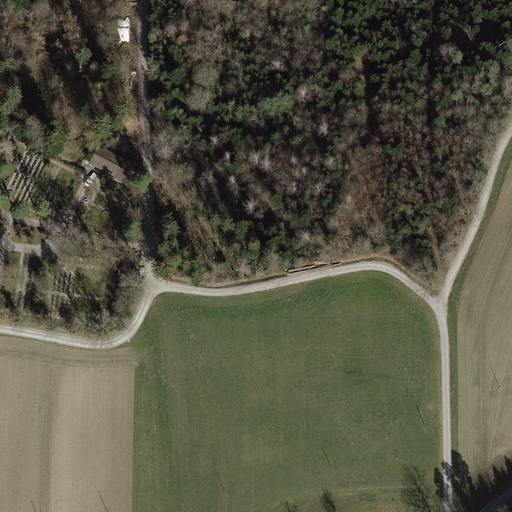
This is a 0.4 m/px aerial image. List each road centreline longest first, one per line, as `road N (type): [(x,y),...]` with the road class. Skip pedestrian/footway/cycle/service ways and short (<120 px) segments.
road 1 (track): [(152,287),(242,291),(362,265),(408,278),(433,302),(445,329),(451,511)]
road 2 (track): [(145,0),(152,287)]
road 3 (track): [(0,328),(116,343),(132,331),(152,287)]
road 4 (track): [(511,135),(433,302)]
